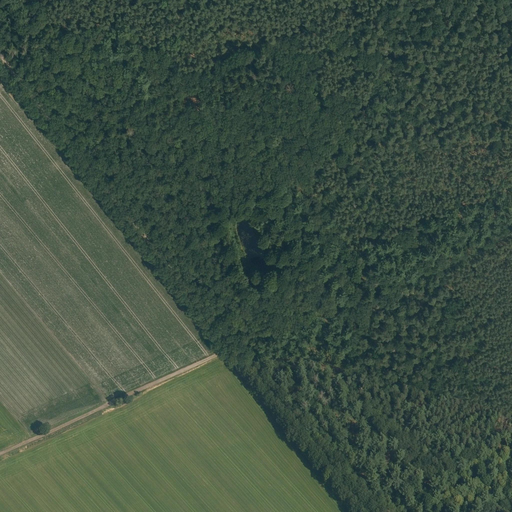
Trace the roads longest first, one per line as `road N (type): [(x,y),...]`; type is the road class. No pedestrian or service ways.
road 1 (track): [(0,54),(364,511)]
road 2 (track): [(511,231),(233,346)]
road 3 (track): [(0,452),(233,346)]
